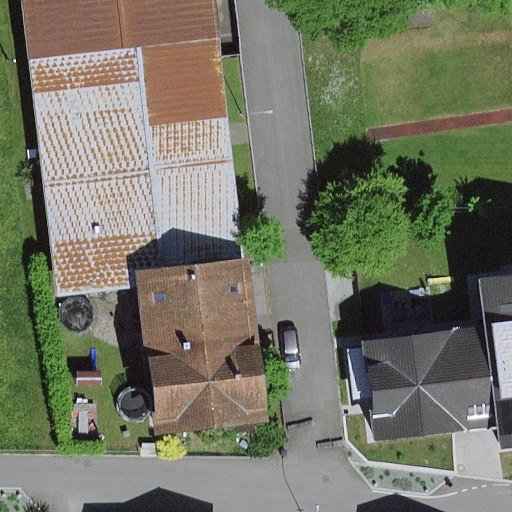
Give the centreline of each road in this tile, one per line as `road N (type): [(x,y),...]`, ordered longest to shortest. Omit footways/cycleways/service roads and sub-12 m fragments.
road 1 (residential): [(320,490),(265,0)]
road 2 (residential): [(320,490),(0,486)]
road 3 (residential): [(499,511),(320,490)]
